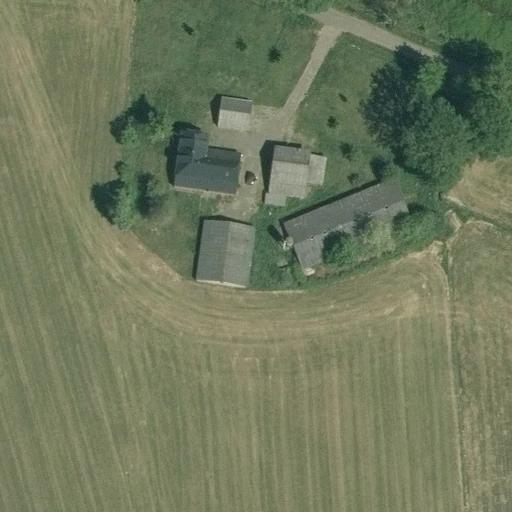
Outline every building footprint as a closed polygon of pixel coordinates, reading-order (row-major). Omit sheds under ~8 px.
[(247,132),(251,106),(221,101),(217,128),(247,132)] [(233,197),(239,156),(205,151),(207,139),(180,135),(172,188),(233,197)] [(321,189),(325,161),(309,158),(310,154),(273,150),(267,196),(264,195),(263,206),(283,208),(285,199),(303,201),(305,186),(321,189)] [(302,272),(411,227),(393,182),(283,227),(302,272)] [(246,290),(254,230),(204,223),(196,283),(246,290)]
